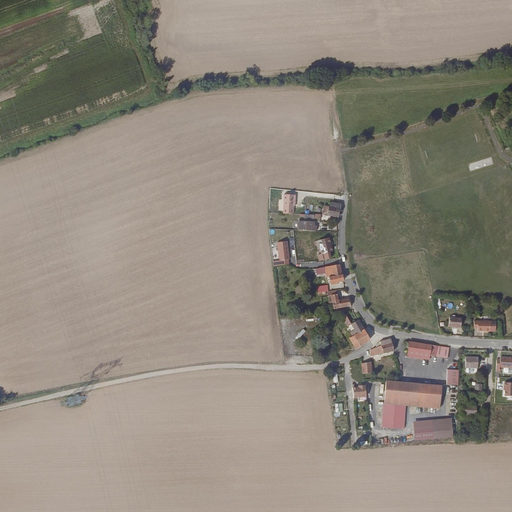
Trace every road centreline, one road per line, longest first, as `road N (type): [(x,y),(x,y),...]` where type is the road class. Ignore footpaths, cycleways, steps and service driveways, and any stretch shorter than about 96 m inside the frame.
road 1 (track): [(0,162),(192,94),(322,89),(331,94),(347,196)]
road 2 (track): [(309,370),(197,368),(0,408)]
road 3 (residential): [(383,331),(363,314),(348,276),(347,196)]
road 4 (residential): [(511,344),(383,331)]
road 5 (unknown): [(439,371),(440,413),(413,416),(400,432),(380,432),(371,416)]
